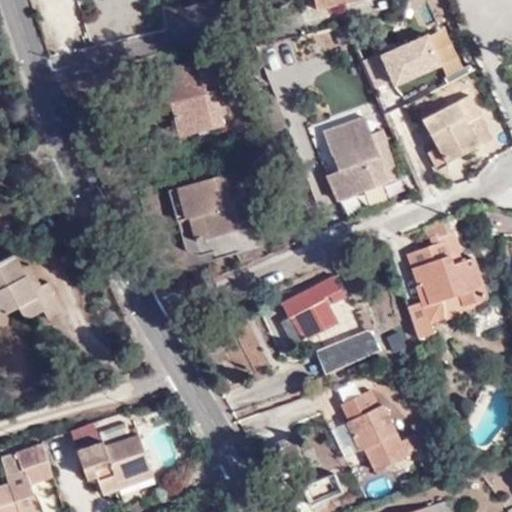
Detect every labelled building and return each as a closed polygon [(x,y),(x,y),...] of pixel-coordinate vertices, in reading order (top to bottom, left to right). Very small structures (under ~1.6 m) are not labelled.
[(317,0),(320,11),(361,1),(360,0),(317,0)] [(384,51),(396,83),(440,67),(428,35),(384,51)] [(206,61),(156,75),(164,105),(172,104),(182,137),(219,128),(209,93),(198,96),(196,90),(216,85),(212,68),(208,69),(206,61)] [(462,122),(479,115),(467,93),(423,115),(444,158),(474,143),(462,122)] [(267,121),(281,115),(273,96),(260,101),(267,121)] [(462,122),(474,143),(489,136),(479,115),(462,122)] [(358,119),(320,135),(335,174),(343,171),(352,195),(394,178),(388,164),(379,168),(367,140),(358,119)] [(379,168),(388,164),(376,135),(367,140),(379,168)] [(329,177),(339,201),(352,195),(343,171),(335,174),(329,177)] [(205,219),(211,241),(249,231),(232,176),(168,193),(178,227),(190,223),(205,219)] [(190,223),(197,245),(211,241),(205,219),(190,223)] [(190,223),(178,227),(185,249),(197,245),(190,223)] [(420,302),(426,319),(443,314),(439,297),(456,293),(459,303),(481,297),(467,259),(446,264),(438,241),(404,251),(407,267),(403,269),(408,286),(415,284),(420,302)] [(55,317),(71,310),(58,282),(42,290),(24,250),(0,260),(0,300),(8,318),(29,309),(35,321),(54,313),(55,317)] [(290,317),(298,338),(325,325),(316,306),(334,297),(326,278),(274,303),(282,321),(290,317)] [(405,306),(410,323),(426,319),(420,302),(405,306)] [(269,326),(279,347),(298,338),(290,317),(282,321),(269,326)] [(373,330),(320,355),(329,375),(381,349),(373,330)] [(366,414),(381,408),(374,391),(359,397),(366,414)] [(366,414),(359,397),(341,404),(348,420),(343,421),(357,450),(361,449),(370,473),(412,457),(406,443),(398,447),(381,408),(366,414)] [(88,433),(89,438),(91,442),(126,428),(125,424),(116,427),(115,423),(88,433)] [(107,473),(139,460),(126,428),(91,442),(89,438),(66,447),(76,474),(87,470),(96,491),(112,484),(107,473)] [(274,469),(299,459),(291,440),(266,450),(274,469)] [(0,454),(0,464),(9,462),(6,452),(0,454)] [(29,511),(13,460),(9,462),(0,464),(0,485),(9,511),(29,511)] [(107,473),(112,484),(143,471),(139,460),(107,473)] [(0,511),(9,511),(0,485),(0,511)] [(444,511),(438,493),(389,511),(444,511)]
